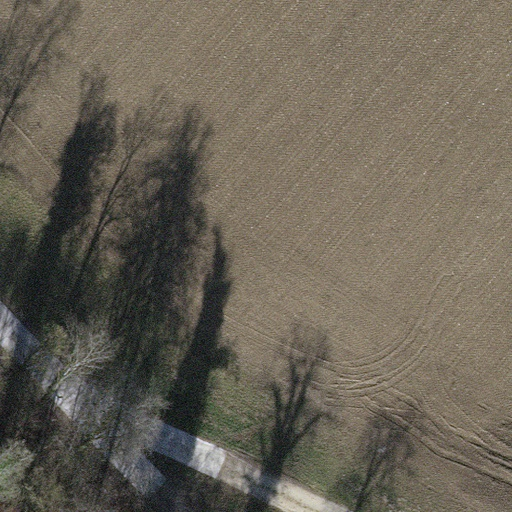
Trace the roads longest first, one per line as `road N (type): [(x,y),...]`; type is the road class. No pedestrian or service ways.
road 1 (track): [(348,511),(70,379)]
road 2 (track): [(185,511),(70,379)]
